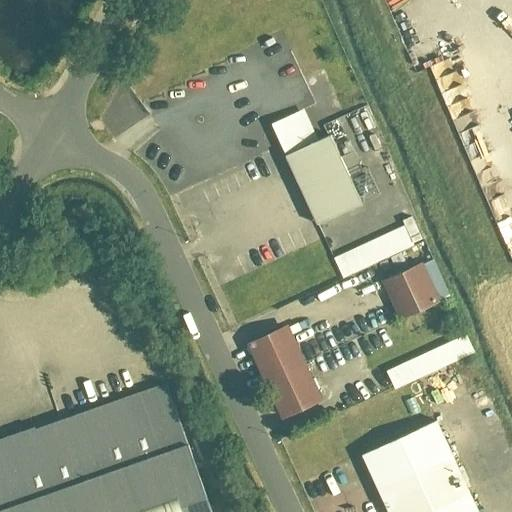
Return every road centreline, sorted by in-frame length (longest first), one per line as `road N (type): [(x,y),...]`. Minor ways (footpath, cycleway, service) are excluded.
road 1 (unclassified): [(293,511),(206,362),(139,217),(121,192),(47,143)]
road 2 (residential): [(47,143),(139,0)]
